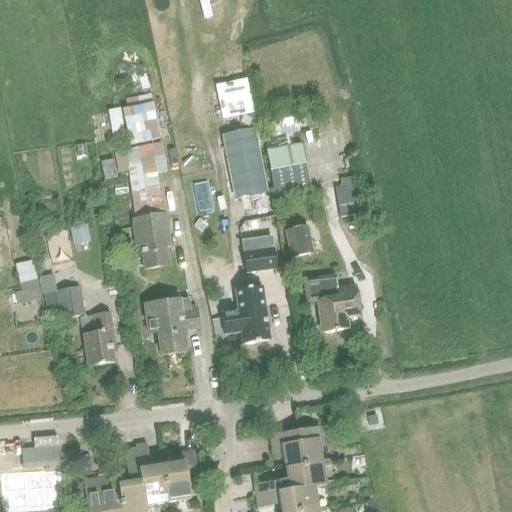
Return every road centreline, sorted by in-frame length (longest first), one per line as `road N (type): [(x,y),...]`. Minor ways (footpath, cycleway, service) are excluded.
road 1 (residential): [(0,433),(222,408)]
road 2 (residential): [(222,408),(402,385)]
